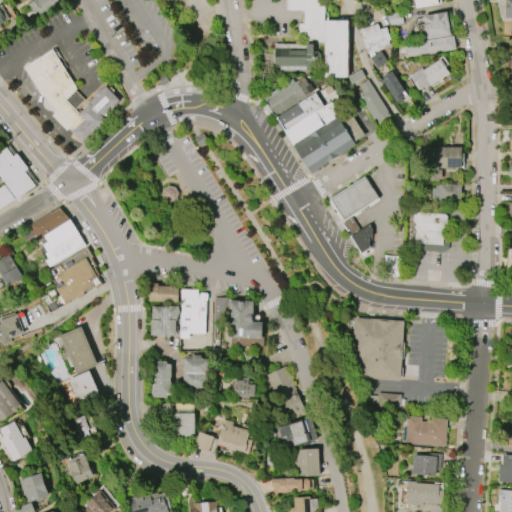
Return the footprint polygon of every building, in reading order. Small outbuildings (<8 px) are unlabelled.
[(31,0),(57,0),(60,4),(34,19),(25,4),(31,0)] [(286,0),(286,10),(302,10),(302,24),(298,23),(298,41),(324,41),(324,76),(346,76),(347,22),(322,22),(322,0),(286,0)] [(441,0),(442,3),(417,8),(417,6),(410,7),(408,0),(441,0)] [(0,22),(9,18),(0,4),(0,22)] [(424,16),(447,12),(448,20),(452,19),(453,25),(451,26),(452,34),(426,39),(425,31),(414,33),(413,24),(418,23),(417,22),(424,21),(424,16)] [(404,23),(390,26),(388,15),(402,13),(404,23)] [(368,53),(360,29),(378,24),(379,29),(386,27),(390,40),(389,40),(391,46),(368,53)] [(456,49),(442,52),(442,51),(436,52),(436,53),(428,55),(428,53),(408,57),(406,44),(454,36),(456,49)] [(274,43),(274,73),(313,73),(313,44),(274,43)] [(83,144),(71,131),(74,129),(42,99),(23,68),(52,49),(77,88),(75,90),(83,99),(74,109),(79,113),(105,86),(119,101),(102,117),(106,121),(83,144)] [(388,61),(377,69),(370,58),(381,50),(388,61)] [(419,90),(410,76),(421,69),(422,71),(440,59),(441,58),(443,56),(448,64),(445,66),(450,74),(443,79),(444,81),(441,83),(439,81),(431,86),(427,84),(419,90)] [(349,77),(361,70),(365,76),(352,84),(349,77)] [(169,81),(162,85),(158,78),(164,74),(169,81)] [(396,103),(383,80),(386,78),(387,79),(394,74),(404,91),(402,93),(405,98),(396,103)] [(275,117),(264,101),(303,75),(315,92),(275,117)] [(374,119),(361,98),(362,97),(360,93),(363,91),(359,85),(367,80),(392,117),(381,124),(376,118),(374,119)] [(284,130),(275,117),(315,92),(323,106),(284,130)] [(292,144),(284,130),(323,106),(331,101),(340,115),(292,144)] [(292,144),(310,173),(355,145),(354,142),(365,135),(348,109),(340,115),(292,144)] [(194,138),(199,146),(204,143),(207,141),(202,133),(199,135),(194,138)] [(429,147),(461,147),(461,154),(464,154),(464,162),(462,162),(462,168),(429,168),(429,147)] [(0,178),(15,199),(35,186),(23,171),(27,169),(16,154),(12,157),(6,148),(0,152),(0,178)] [(328,199),(343,221),(379,198),(364,176),(328,199)] [(3,185),(0,187),(0,208),(15,199),(3,185)] [(160,200),(160,199),(159,197),(159,194),(159,191),(161,188),(164,186),(167,185),(170,185),(173,186),(176,188),(178,191),(179,194),(178,197),(177,200),(175,203),(172,204),(168,205),(165,204),(162,202),(160,200)] [(413,185),(414,190),(414,192),(407,193),(407,190),(406,185),(413,185)] [(432,190),(432,188),(436,188),(436,185),(439,185),(461,185),(461,189),(461,201),(440,201),(440,200),(432,200),(432,190)] [(58,207),(69,219),(43,235),(34,240),(27,227),(58,207)] [(415,212),(413,244),(444,246),(446,214),(415,212)] [(69,219),(78,233),(47,253),(41,244),(46,241),(43,235),(69,219)] [(361,254),(350,236),(369,225),(372,230),(371,248),(361,254)] [(78,233),(85,245),(48,267),(44,260),(47,258),(44,254),(47,253),(78,233)] [(87,248),(47,271),(57,289),(40,298),(48,312),(99,282),(95,275),(97,274),(92,266),(94,265),(90,258),(91,256),(87,248)] [(23,278),(8,287),(0,272),(0,263),(2,262),(0,259),(9,253),(23,278)] [(383,255),(381,275),(399,277),(401,256),(383,255)] [(148,301),(177,302),(178,287),(157,286),(158,283),(148,283),(148,301)] [(0,289),(6,287),(11,300),(0,304),(0,289)] [(180,289),(179,338),(188,338),(188,333),(204,334),(205,293),(197,293),(197,289),(180,289)] [(214,297),(228,297),(228,300),(227,322),(213,322),(214,297)] [(228,300),(253,301),(253,315),(259,316),(259,322),(262,322),(261,337),(227,337),(227,322),(228,300)] [(150,335),(150,320),(152,319),(152,306),(178,306),(177,320),(175,320),(174,336),(150,335)] [(21,311),(0,318),(0,341),(2,345),(10,342),(9,338),(23,333),(21,328),(27,326),(21,311)] [(353,317),(404,321),(399,381),(348,377),(353,317)] [(59,335),(81,326),(97,365),(76,374),(59,335)] [(183,388),(184,359),(192,359),(192,355),(201,356),(201,360),(208,360),(208,371),(206,371),(206,377),(208,377),(208,389),(200,388),(200,392),(191,392),(191,388),(183,388)] [(151,363),(166,363),(168,365),(170,365),(169,396),(163,396),(163,397),(152,397),(152,385),(155,383),(155,377),(151,375),(151,363)] [(266,376),(286,367),(306,412),(283,422),(273,401),(277,399),(266,376)] [(68,380),(88,371),(99,397),(79,405),(68,380)] [(254,385),(254,397),(247,396),(247,397),(239,397),(239,396),(232,396),(233,380),(242,381),(242,378),(247,378),(247,381),(250,381),(250,385),(254,385)] [(0,382),(3,380),(22,407),(1,423),(0,421),(0,382)] [(219,396),(211,396),(212,388),(220,388),(219,396)] [(378,393),(401,394),(401,408),(377,406),(378,403),(368,402),(368,395),(378,396),(378,393)] [(194,439),(174,439),(174,420),(159,421),(158,404),(173,404),(173,413),(175,413),(175,404),(194,404),(194,439)] [(65,424),(84,416),(91,432),(89,432),(90,435),(73,443),(65,424)] [(311,416),(318,439),(297,445),(298,447),(289,450),(285,437),(275,440),(271,425),(282,422),(283,426),(304,420),(304,418),(311,416)] [(445,446),(405,444),(407,416),(422,417),(422,421),(430,422),(431,418),(447,419),(445,446)] [(217,444),(224,419),(234,422),(233,426),(250,431),(248,439),(253,440),(249,453),(217,444)] [(13,461),(1,438),(3,436),(0,429),(15,422),(23,439),(26,438),(33,451),(13,461)] [(214,437),(209,452),(194,447),(199,432),(214,437)] [(114,441),(103,446),(100,440),(111,434),(114,441)] [(320,476),(297,477),(294,477),(294,470),(297,470),(296,449),(318,448),(320,476)] [(94,476),(76,484),(69,470),(70,470),(67,462),(84,454),(94,476)] [(436,476),(411,474),(413,455),(437,456),(436,476)] [(511,483),(497,482),(498,466),(501,466),(502,456),(511,456),(511,483)] [(49,495),(28,502),(27,497),(24,498),(20,487),(22,487),(20,480),(24,479),(23,478),(42,472),(49,495)] [(272,479),(294,478),(294,479),(309,478),(309,490),(302,491),(302,492),(295,492),(295,491),(292,491),(292,492),(274,493),(274,487),(273,487),(272,479)] [(444,504),(422,503),(422,505),(409,505),(410,501),(407,501),(408,481),(416,481),(416,483),(439,484),(439,490),(445,491),(444,504)] [(101,490),(115,509),(111,511),(85,511),(84,510),(86,509),(83,505),(101,490)] [(511,490),(511,511),(499,511),(500,502),(498,502),(498,490),(511,490)] [(131,511),(128,499),(147,493),(147,495),(159,492),(159,494),(163,493),(168,511),(131,511)] [(310,496),(310,511),(292,511),(292,507),(295,507),(294,497),(310,496)] [(217,501),(218,511),(189,511),(189,499),(195,498),(196,504),(217,501)] [(34,511),(31,511),(19,511),(17,508),(30,502),(34,511)]
